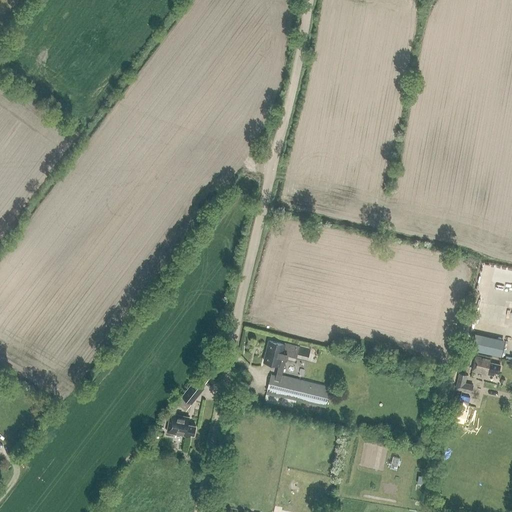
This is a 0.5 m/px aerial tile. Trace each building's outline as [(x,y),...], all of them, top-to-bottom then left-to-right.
[(492,332),(493,322),(469,319),(467,330),(492,332)] [(284,344),(269,341),(264,362),(279,365),(282,354),(296,357),(299,345),(285,342),(284,344)] [(501,365),(490,363),(490,360),(476,357),(473,371),(494,376),(494,373),(498,374),(501,365)] [(471,393),(473,385),(465,383),(467,375),(459,373),(455,389),(471,393)] [(326,408),(331,388),(301,381),(301,382),(271,375),(267,391),(296,398),(296,400),(326,408)] [(191,404),(203,388),(194,381),(182,397),(191,404)] [(454,394),(452,401),(468,405),(470,398),(454,394)] [(454,408),(451,421),(463,424),(467,408),(457,405),(457,408),(454,408)] [(190,434),(194,435),(196,426),(188,424),(189,417),(171,414),(167,432),(190,437),(190,434)]
